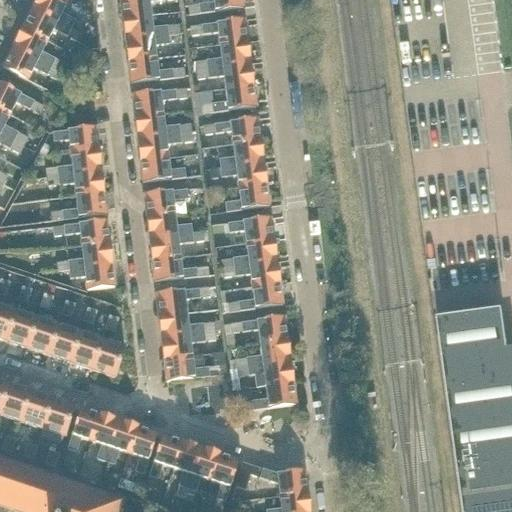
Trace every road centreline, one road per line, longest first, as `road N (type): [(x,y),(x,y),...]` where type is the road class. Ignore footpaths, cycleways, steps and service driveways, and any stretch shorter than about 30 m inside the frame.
road 1 (residential): [(325,444),(267,0)]
road 2 (residential): [(104,0),(154,398)]
road 3 (residential): [(154,398),(175,420),(234,439),(248,433),(286,450),(325,444)]
road 4 (residential): [(154,398),(122,402),(0,361)]
